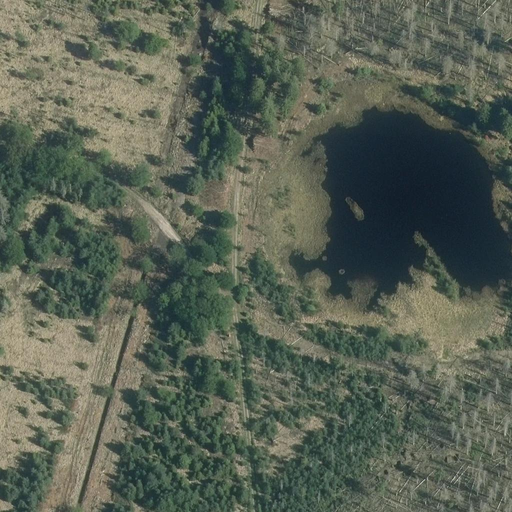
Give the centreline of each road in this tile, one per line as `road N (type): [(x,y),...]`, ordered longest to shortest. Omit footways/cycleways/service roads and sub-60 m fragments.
road 1 (track): [(260,0),(237,201),(235,304),(255,511)]
road 2 (track): [(0,143),(85,167),(127,193),(235,304)]
